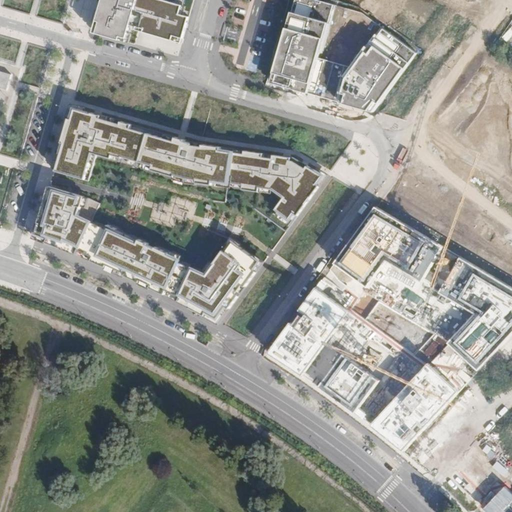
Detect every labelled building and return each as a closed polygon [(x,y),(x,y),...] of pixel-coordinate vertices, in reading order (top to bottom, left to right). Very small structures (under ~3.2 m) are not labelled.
[(104,0),(95,32),(136,44),(140,30),(183,43),(195,0),(104,0)] [(375,113),(418,53),(383,27),(350,67),(321,59),(335,5),(316,0),(296,0),(272,83),(375,113)] [(13,76),(0,72),(0,88),(9,91),(13,76)] [(73,106),(55,170),(90,180),(98,153),(113,157),(114,155),(124,157),(124,156),(155,165),(153,169),(176,176),(176,175),(187,178),(198,179),(198,182),(213,184),(214,180),(244,185),(243,189),(260,191),(260,188),(273,189),(284,198),(276,209),(290,219),(295,213),(298,216),(327,176),(295,157),(288,156),(200,143),(182,138),(127,122),(99,113),(73,106)] [(89,198),(50,187),(35,237),(83,256),(88,258),(129,276),(142,282),(175,298),(206,315),(220,322),(263,263),(234,242),(227,252),(225,250),(215,263),(217,264),(209,274),(182,262),(182,260),(172,255),(173,253),(158,247),(157,248),(150,245),(151,244),(141,239),(140,243),(118,233),(119,229),(110,225),(108,229),(93,222),(101,204),(89,198)] [(377,206),(335,263),(369,287),(387,259),(425,281),(446,245),(377,206)] [(511,336),(511,285),(462,255),(441,292),(477,313),(450,342),(480,371),(511,336)] [(270,351),(305,375),(350,312),(317,288),(299,311),(303,314),(295,325),(291,322),(270,351)] [(320,385),(357,412),(382,382),(344,354),(320,385)] [(371,424),(404,451),(460,393),(428,364),(371,424)]
